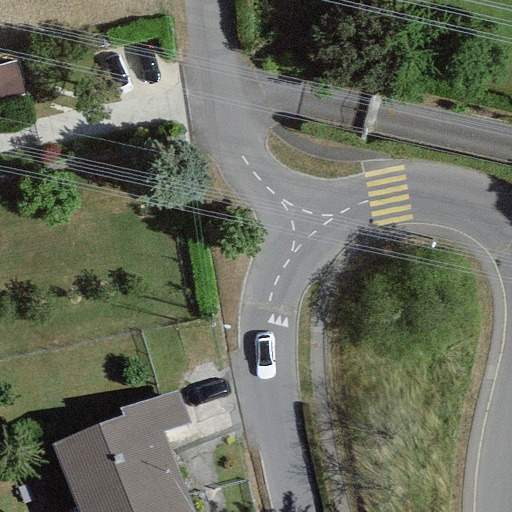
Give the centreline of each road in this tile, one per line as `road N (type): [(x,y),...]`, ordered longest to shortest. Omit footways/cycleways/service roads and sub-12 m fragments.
road 1 (unclassified): [(310,233),(283,268),(267,342),(298,511)]
road 2 (unclassified): [(310,233),(246,164),(228,128),(210,0)]
road 3 (unclassified): [(511,231),(468,199),(427,192),(348,208),(310,233)]
